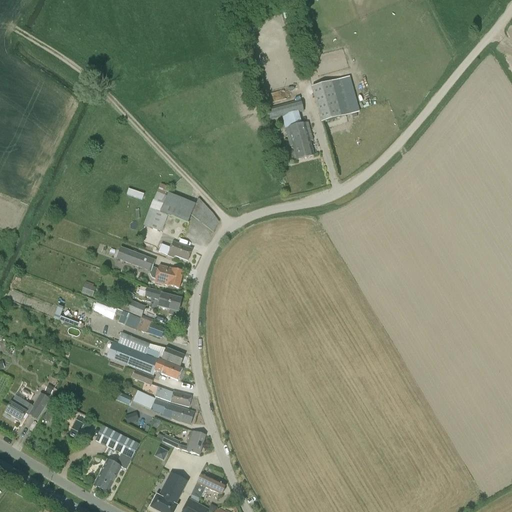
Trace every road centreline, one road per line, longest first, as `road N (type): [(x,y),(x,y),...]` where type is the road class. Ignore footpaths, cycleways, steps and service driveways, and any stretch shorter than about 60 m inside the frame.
road 1 (unclassified): [(246,511),(190,366),(196,263),(230,224),(320,202),(363,177),(511,10)]
road 2 (track): [(230,224),(83,75),(15,30)]
road 3 (unclassified): [(116,511),(0,444)]
